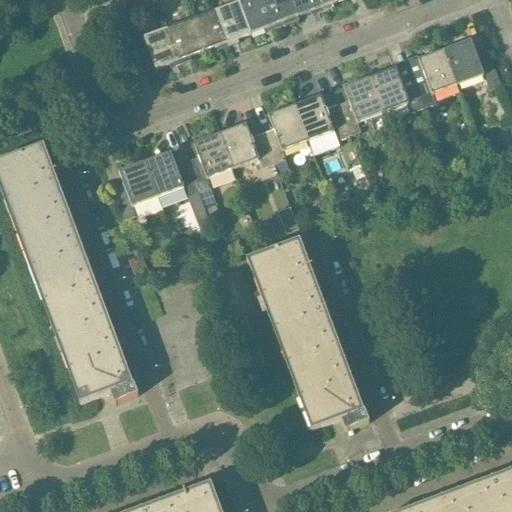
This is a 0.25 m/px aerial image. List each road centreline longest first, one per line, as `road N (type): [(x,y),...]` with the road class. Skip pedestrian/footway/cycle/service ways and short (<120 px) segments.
road 1 (residential): [(64,0),(100,99),(115,113),(141,117),(471,0)]
road 2 (residential): [(66,149),(176,446)]
road 3 (residential): [(273,511),(511,417)]
road 4 (unknown): [(404,460),(332,265)]
road 5 (residential): [(176,446),(39,497)]
road 6 (residential): [(260,511),(224,438),(176,446)]
